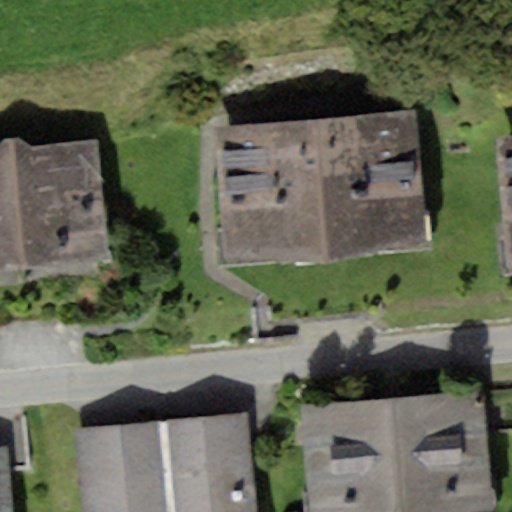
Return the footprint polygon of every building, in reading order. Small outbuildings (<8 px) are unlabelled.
[(425,112),(231,127),(241,261),(435,246),(425,112)] [(102,141),(0,153),(0,268),(115,254),(102,141)] [(496,389),(311,410),(322,511),(482,511),(510,509),(496,389)] [(267,511),(256,414),(87,434),(96,511),(267,511)] [(20,511),(11,449),(0,450),(0,511),(20,511)]
